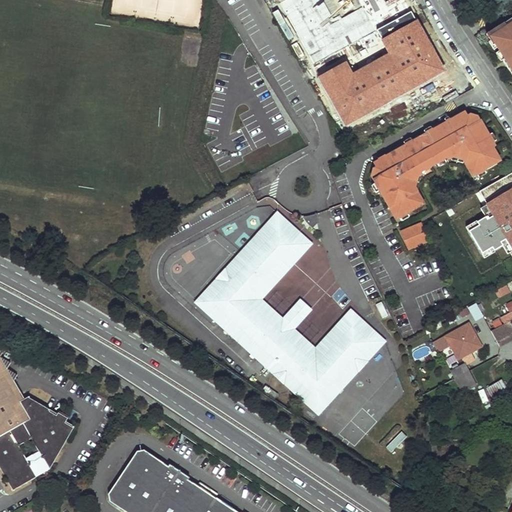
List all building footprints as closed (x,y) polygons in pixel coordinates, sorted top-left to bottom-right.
[(334,0),(339,10),(351,3),(349,0),(334,0)] [(466,0),(460,0),(465,8),(469,5),(466,0)] [(327,44),(333,55),(361,39),(358,32),(377,21),(369,6),(357,12),(351,3),(339,10),(350,31),(327,44)] [(511,63),(507,66),(511,74),(511,25),(508,28),(505,24),(505,23),(487,34),(493,44),(496,43),(501,51),(506,60),(510,58),(511,60),(511,63)] [(511,60),(510,58),(506,60),(501,51),(498,52),(507,66),(511,63),(511,60)] [(409,73),(416,86),(450,67),(443,54),(409,73)] [(406,94),(413,106),(466,76),(458,65),(451,69),(450,67),(416,86),(417,88),(406,94)] [(380,176),(373,180),(394,219),(422,204),(415,190),(418,177),(422,174),(421,171),(446,158),(447,161),(451,158),(464,162),(471,177),(499,161),(492,148),(494,147),(479,120),(478,121),(471,124),(467,116),(466,114),(462,113),(431,131),(435,137),(411,151),(407,144),(375,162),(374,165),(375,167),(380,176)] [(471,114),(467,116),(471,124),(478,121),(476,115),(471,114)] [(407,144),(411,151),(435,137),(431,131),(407,144)] [(371,175),(373,180),(380,176),(375,167),(371,169),(371,175)] [(511,182),(495,195),(511,218),(511,217),(511,182)] [(452,268),(455,275),(491,255),(467,209),(444,222),(452,236),(447,238),(450,244),(455,241),(466,260),(452,268)] [(280,210),(271,219),(283,229),(291,220),(280,210)] [(199,301),(323,412),(389,338),(354,307),(323,342),(326,345),(322,349),(319,347),(297,327),(293,323),(289,328),(286,324),(290,320),(286,316),(264,297),(260,293),(263,290),(267,293),(314,241),(291,220),(283,229),(271,219),(199,301)] [(348,225),(338,228),(345,248),(355,244),(348,225)] [(404,234),(410,250),(430,241),(423,225),(404,234)] [(511,234),(503,239),(509,250),(511,248),(511,234)] [(367,265),(355,270),(367,300),(379,296),(367,265)] [(461,277),(463,282),(473,277),(470,272),(461,277)] [(497,298),(510,292),(506,284),(494,290),(497,298)] [(303,298),(286,316),(290,320),(286,324),(289,328),(293,323),(297,327),(314,308),(303,298)] [(381,318),(388,315),(381,301),(374,304),(381,318)] [(476,303),(467,306),(474,321),(482,317),(476,303)] [(511,312),(511,311),(500,317),(504,324),(511,318),(511,312)] [(471,322),(435,341),(441,352),(452,346),(456,354),(459,352),(463,358),(473,353),(472,350),(475,348),(476,351),(485,346),(471,322)] [(511,332),(507,323),(494,331),(501,345),(511,339),(511,332)] [(0,374),(51,468),(74,428),(65,423),(68,418),(59,413),(57,415),(56,417),(49,412),(50,410),(29,397),(25,399),(15,381),(18,376),(8,369),(12,363),(3,358),(5,353),(0,349),(0,374)] [(455,372),(458,379),(472,371),(468,364),(455,372)] [(472,371),(458,379),(466,394),(479,387),(472,371)] [(51,468),(0,374),(0,464),(15,490),(51,469),(51,468)] [(493,402),(509,393),(502,379),(485,388),(493,402)] [(392,453),(406,436),(399,430),(385,448),(392,453)] [(238,511),(192,478),(193,476),(173,462),(172,464),(148,447),(141,449),(111,491),(112,498),(132,511),(238,511)]
